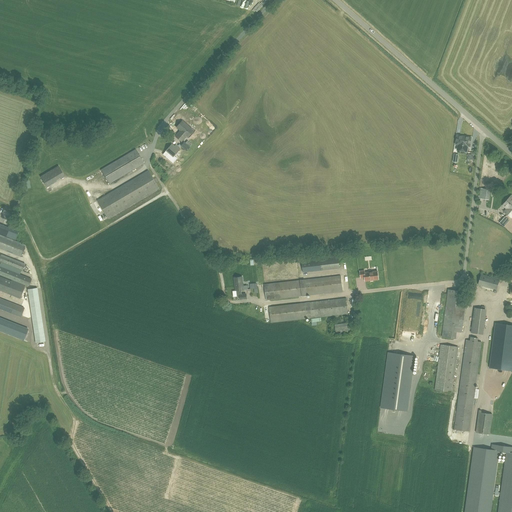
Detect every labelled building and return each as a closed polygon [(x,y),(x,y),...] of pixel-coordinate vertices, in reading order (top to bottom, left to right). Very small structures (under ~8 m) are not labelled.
[(193,130),(182,121),(177,127),(180,130),(175,136),(181,141),(186,135),(187,136),(193,130)] [(472,137),(457,135),(455,145),(458,145),(457,151),(467,152),(468,147),(470,147),(472,137)] [(185,143),(183,142),(181,146),(187,150),(190,147),(185,143)] [(166,151),(172,157),(180,149),(175,145),(174,147),(171,144),(166,151)] [(144,163),(136,149),(101,170),(109,184),(144,163)] [(47,187),(65,176),(59,165),(40,176),(47,187)] [(159,188),(148,171),(97,201),(107,218),(159,188)] [(489,199),(490,190),(481,188),(480,198),(489,199)] [(511,196),(503,205),(507,209),(505,212),(508,215),(511,210),(511,196)] [(19,231),(0,223),(0,233),(15,240),(19,231)] [(25,246),(23,245),(0,235),(0,248),(21,257),(25,246)] [(0,262),(22,271),(25,264),(0,253),(0,262)] [(339,268),(338,257),(302,261),(303,272),(339,268)] [(0,274),(29,286),(32,279),(0,266),(0,274)] [(378,279),(377,271),(364,273),(364,271),(360,271),(361,278),(365,277),(365,281),(378,279)] [(478,285),(496,290),(499,280),(481,275),(478,285)] [(25,286),(0,276),(0,291),(20,300),(25,286)] [(264,284),(266,300),(342,291),(340,276),(264,284)] [(242,277),(234,277),(236,291),(237,291),(237,296),(240,296),(240,299),(247,298),(246,294),(242,295),(241,290),(244,290),(242,277)] [(28,289),(35,343),(45,341),(37,288),(28,289)] [(464,292),(449,289),(446,306),(462,307),(464,292)] [(24,308),(0,298),(0,309),(20,317),(24,308)] [(271,323),(339,315),(348,314),(346,298),(269,307),(271,323)] [(465,308),(446,306),(443,330),(455,331),(461,332),(465,308)] [(25,329),(0,318),(0,331),(21,340),(25,329)] [(347,328),(347,323),(335,325),(336,333),(350,331),(349,328),(347,328)] [(511,325),(495,323),(489,368),(511,371),(511,325)] [(454,429),(469,432),(473,402),(475,389),(482,342),(478,341),(478,338),(470,337),(470,340),(466,340),(454,429)] [(452,392),(458,347),(441,344),(434,390),(452,392)] [(407,411),(414,364),(415,357),(415,356),(388,353),(381,407),(407,411)] [(490,434),(490,432),(492,414),(481,412),(481,410),(479,410),(476,432),(490,434)] [(506,453),(497,511),(511,511),(511,446),(492,444),(491,449),(474,447),(464,511),(490,511),(499,452),(506,453)]
